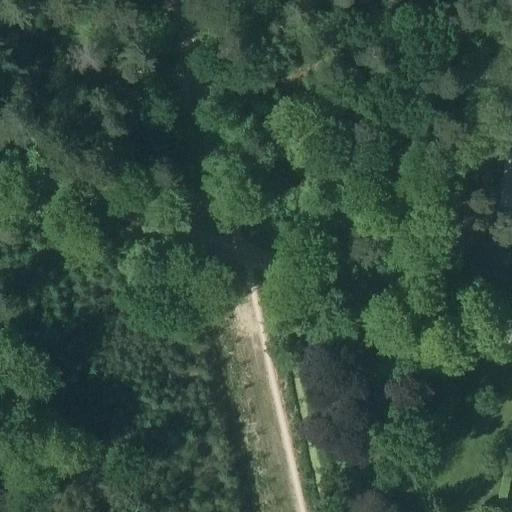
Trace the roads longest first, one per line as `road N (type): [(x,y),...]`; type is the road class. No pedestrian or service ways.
road 1 (track): [(0,152),(243,248),(511,331)]
road 2 (track): [(292,511),(231,243),(161,0)]
